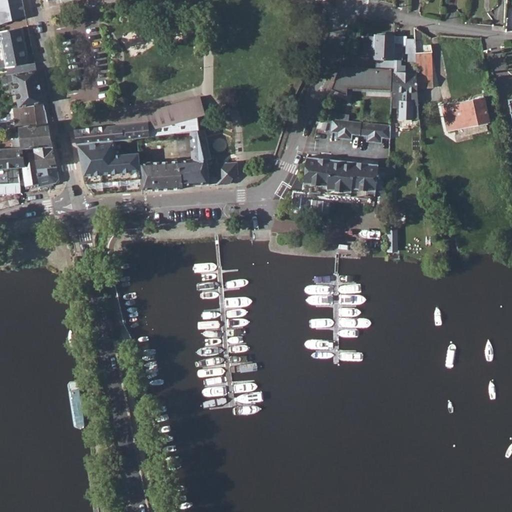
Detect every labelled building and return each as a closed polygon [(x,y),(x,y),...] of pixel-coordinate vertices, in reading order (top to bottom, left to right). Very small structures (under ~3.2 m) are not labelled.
[(0,0),(0,24),(26,16),(22,0),(0,0)] [(0,34),(5,60),(0,60),(0,68),(7,67),(28,64),(23,36),(19,37),(17,28),(0,31),(0,34)] [(340,67),(331,89),(348,95),(352,97),(352,91),(366,92),(366,96),(392,97),(392,93),(396,93),(396,98),(406,98),(413,104),(418,103),(416,73),(405,73),(405,66),(400,66),(400,59),(402,59),(402,45),(406,46),(406,53),(408,54),(408,61),(416,61),(416,53),(415,39),(407,38),(407,36),(376,35),(375,36),(365,36),(364,57),(374,57),(374,58),(381,58),(380,68),(340,67)] [(431,53),(416,53),(416,61),(418,89),(432,89),(431,53)] [(8,75),(37,70),(35,63),(28,64),(7,67),(8,75)] [(19,107),(44,102),(40,83),(37,70),(8,75),(2,76),(3,83),(14,82),(19,107)] [(116,125),(74,130),(77,145),(113,141),(138,139),(138,138),(150,136),(149,130),(198,117),(205,114),(200,96),(126,117),(115,120),(116,125)] [(489,122),(484,97),(442,106),(448,131),(489,122)] [(13,108),(15,124),(24,123),(47,118),(44,102),(19,107),(13,108)] [(191,131),(199,130),(198,117),(149,130),(150,136),(191,131)] [(13,139),(14,148),(22,147),(52,146),(49,129),(47,118),(24,123),(24,126),(19,127),(20,139),(13,139)] [(378,142),(387,143),(387,129),(327,124),(326,137),(333,137),(333,143),(347,144),(348,139),(362,140),(361,146),(377,147),(378,142)] [(199,130),(191,131),(193,160),(179,160),(183,186),(194,186),(210,185),(209,178),(207,159),(212,159),(205,130),(199,130)] [(113,141),(77,145),(85,183),(92,194),(142,191),(140,163),(139,153),(114,155),(113,141)] [(38,168),(57,166),(53,149),(52,146),(22,147),(22,152),(36,151),(38,168)] [(0,184),(20,183),(18,167),(23,167),(24,167),(22,152),(22,147),(14,148),(0,148),(0,184)] [(58,180),(59,179),(57,166),(38,168),(36,151),(22,152),(24,167),(23,167),(26,185),(39,182),(40,186),(56,182),(58,180)] [(183,186),(179,160),(178,160),(178,154),(174,154),(159,154),(151,157),(151,162),(153,190),(157,190),(173,189),(183,188),(183,186)] [(217,158),(212,159),(207,159),(209,178),(218,177),(218,184),(230,183),(233,178),(238,174),(237,163),(218,164),(217,158)] [(370,198),(384,200),(385,171),(372,170),(373,166),(303,159),(299,193),(369,200),(370,198)] [(142,191),(146,191),(153,190),(151,162),(140,163),(142,191)] [(0,194),(21,193),(20,183),(0,184),(0,194)] [(390,228),(388,251),(396,252),(399,228),(390,228)]
